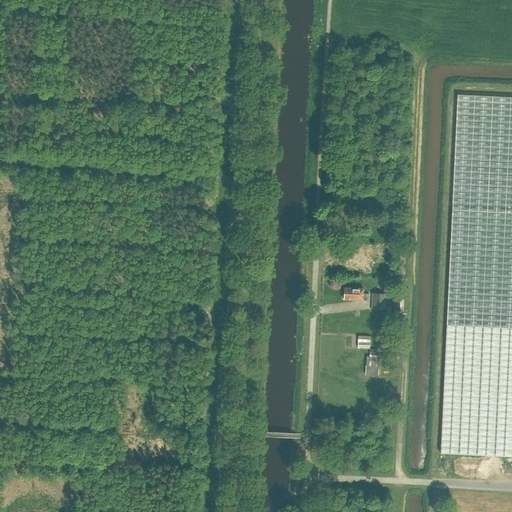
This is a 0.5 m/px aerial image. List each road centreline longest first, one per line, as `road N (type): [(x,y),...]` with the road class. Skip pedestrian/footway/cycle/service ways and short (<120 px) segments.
road 1 (unclassified): [(235,511),(259,0)]
road 2 (unclassified): [(305,477),(317,227)]
road 3 (unclassified): [(511,487),(305,477)]
